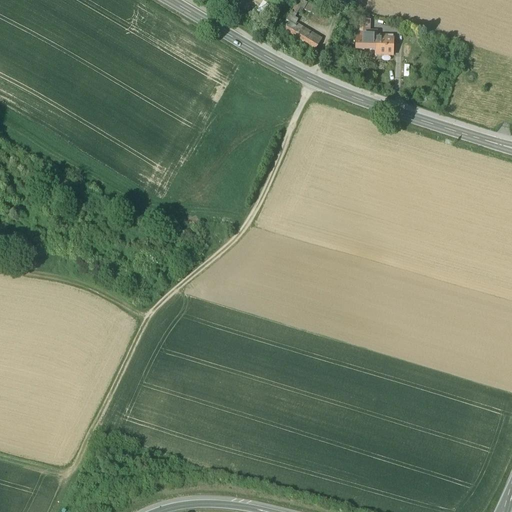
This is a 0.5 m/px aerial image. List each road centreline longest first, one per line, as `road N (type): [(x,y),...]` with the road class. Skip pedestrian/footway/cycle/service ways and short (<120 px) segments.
road 1 (track): [(311,80),(253,217),(150,314),(56,511)]
road 2 (secondary): [(511,148),(347,96),(170,0)]
road 3 (track): [(150,314),(107,283),(0,263)]
